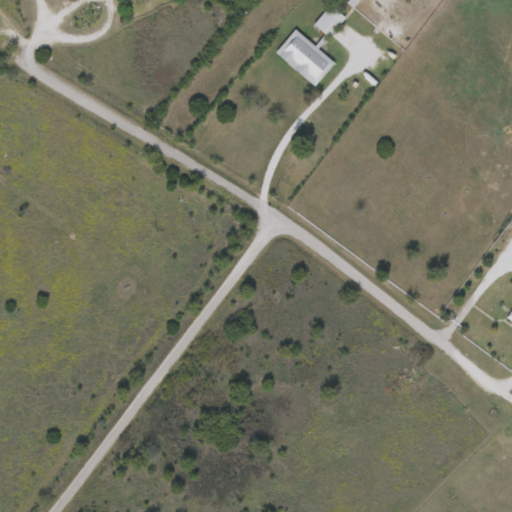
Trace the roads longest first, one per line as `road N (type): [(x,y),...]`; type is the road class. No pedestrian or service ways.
road 1 (residential): [(21,62),(216,178),(442,339)]
road 2 (residential): [(274,218),(53,511)]
